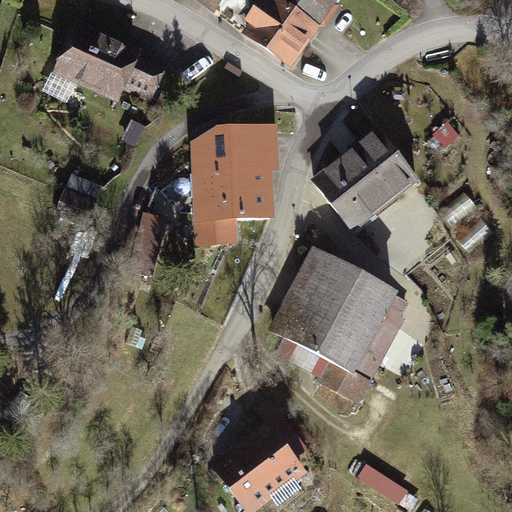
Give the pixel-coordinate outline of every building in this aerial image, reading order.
[(196,0),(219,18),(232,0),(196,0)] [(300,72),(349,0),(271,0),(252,27),(258,31),(252,39),(300,72)] [(125,86),(139,56),(80,28),(59,72),(118,99),(125,86)] [(139,56),(125,86),(153,99),(167,69),(139,56)] [(389,130),(321,181),(361,234),(429,182),(389,130)] [(222,134),(199,144),(201,247),(243,246),(243,215),(281,215),(278,173),(287,172),(284,132),(222,134)] [(90,229),(107,188),(76,176),(59,217),(90,229)] [(173,219),(148,213),(134,270),(158,277),(173,219)] [(421,300),(321,248),(278,330),(331,358),(320,380),(366,404),(421,300)] [(279,418),(220,461),(257,511),(264,511),(319,472),(279,418)] [(370,467),(361,481),(411,511),(415,511),(423,499),(370,467)]
